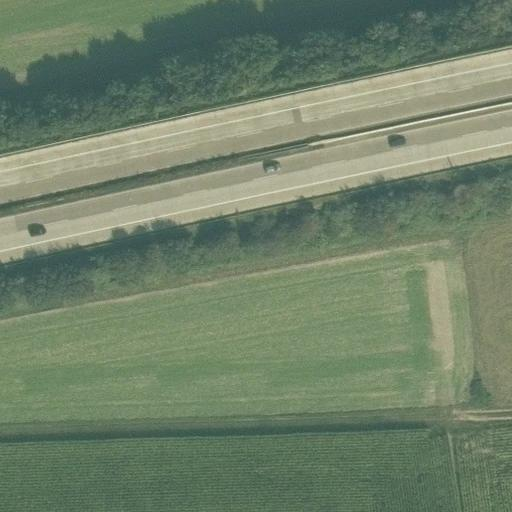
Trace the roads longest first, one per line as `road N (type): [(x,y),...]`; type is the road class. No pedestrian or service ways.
road 1 (motorway): [(511,80),(0,190)]
road 2 (motorway): [(0,238),(511,130)]
road 3 (track): [(0,439),(511,410)]
